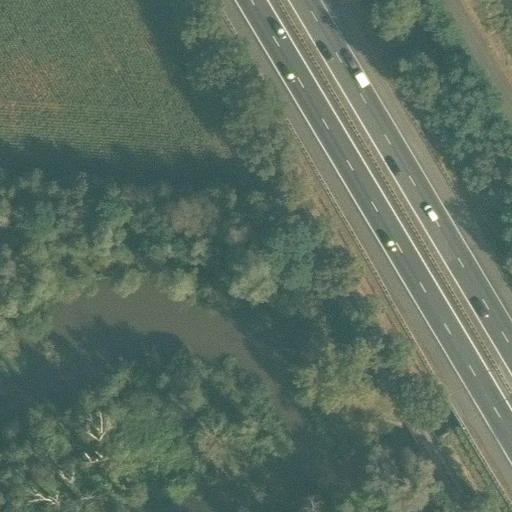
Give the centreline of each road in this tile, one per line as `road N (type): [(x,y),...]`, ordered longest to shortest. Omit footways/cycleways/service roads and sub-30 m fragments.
road 1 (unclassified): [(450,479),(169,0)]
road 2 (motorway): [(248,0),(511,440)]
road 3 (motorway): [(511,359),(301,0)]
road 4 (unclassified): [(511,109),(447,0)]
